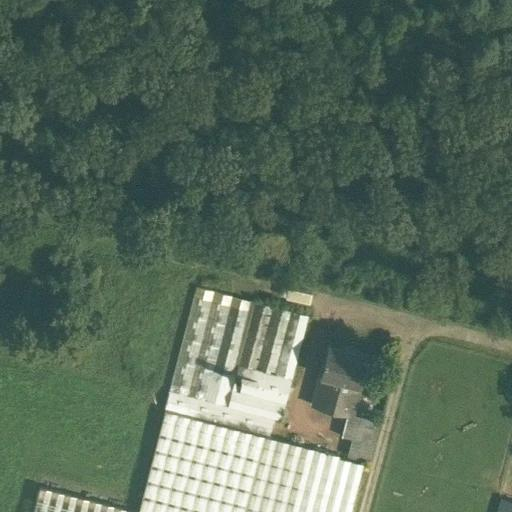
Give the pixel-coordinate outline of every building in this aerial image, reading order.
[(197,286),(170,391),(207,401),(234,296),(197,286)] [(234,296),(207,401),(274,419),(281,421),(292,379),(256,369),(274,306),(234,296)] [(274,306),(256,369),(292,379),(293,379),(309,316),(274,306)] [(369,354),(330,344),(321,375),(361,386),(369,354)] [(361,386),(321,375),(313,405),(348,414),(353,416),(353,414),(361,386)] [(207,401),(170,391),(165,410),(270,436),(274,419),(207,401)] [(270,436),(165,410),(139,511),(138,511),(351,511),(364,463),(339,456),(340,455),(270,436)] [(381,422),(353,414),(353,416),(348,414),(342,436),(352,439),(348,456),(370,462),(381,422)] [(137,511),(40,485),(32,511),(138,511),(139,511),(137,511)] [(511,511),(511,501),(501,499),(497,511),(511,511)]
